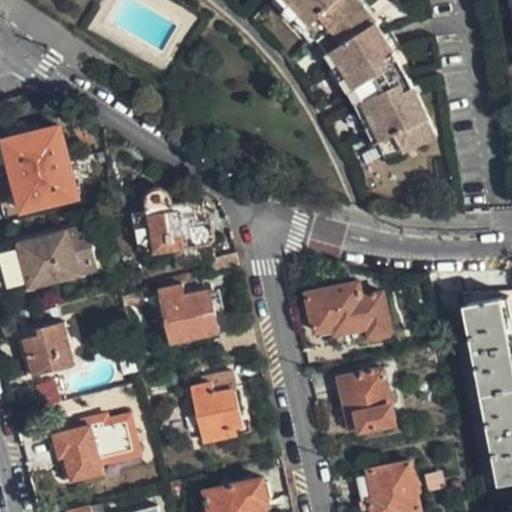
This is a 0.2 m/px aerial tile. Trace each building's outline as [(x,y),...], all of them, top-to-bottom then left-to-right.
[(285,0),(291,7),(294,4),(305,14),(301,17),(312,28),(314,25),(336,53),(332,55),(340,67),(344,64),(352,77),(349,79),(358,92),(361,90),(369,104),(366,105),(373,119),(376,117),(381,129),(378,130),(384,145),(388,144),(394,158),(407,155),(445,139),(419,82),(406,59),(381,22),(364,0),(285,0)] [(77,194),(55,114),(3,129),(26,209),(77,194)] [(216,257),(209,220),(200,221),(198,209),(188,204),(172,206),(171,196),(163,189),(153,191),(150,195),(148,199),(151,214),(137,216),(141,247),(156,244),(157,252),(171,249),(175,270),(216,262),(219,270),(240,266),(238,254),(216,257)] [(31,285),(98,267),(87,225),(20,242),(21,247),(0,252),(0,255),(8,286),(30,280),(31,285)] [(309,294),(318,332),(345,326),(348,332),(368,326),(371,336),(391,331),(382,291),(362,297),(358,281),(309,294)] [(219,330),(208,287),(185,293),(183,285),(158,290),(171,342),(219,330)] [(511,292),(468,294),(469,304),(503,487),(511,490),(511,292)] [(36,373),(76,364),(65,322),(47,327),(48,333),(21,341),(26,360),(32,358),(36,373)] [(219,334),(223,350),(247,344),(243,328),(219,334)] [(341,378),(347,405),(357,403),(362,426),(363,429),(396,420),(384,368),(341,378)] [(208,444),(232,437),(230,428),(243,423),(235,388),(237,388),(233,369),(202,377),(205,386),(195,388),(208,444)] [(33,385),(43,408),(62,399),(52,376),(33,385)] [(357,403),(347,405),(354,428),(362,426),(357,403)] [(94,424),(58,434),(63,457),(71,455),(77,479),(107,473),(94,424)] [(412,460),(369,469),(370,473),(358,476),(364,503),(371,501),(373,511),(410,511),(423,509),(412,460)] [(208,488),(213,510),(208,511),(266,511),(264,501),(270,499),(264,474),(208,488)]
